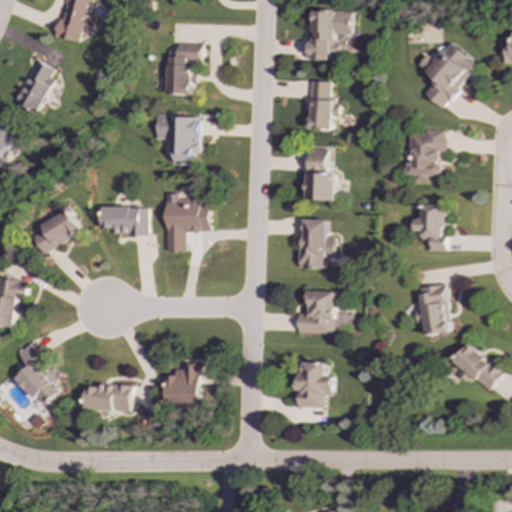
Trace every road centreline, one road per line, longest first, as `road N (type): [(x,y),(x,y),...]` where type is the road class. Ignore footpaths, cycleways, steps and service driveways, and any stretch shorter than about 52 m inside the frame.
road 1 (residential): [(263,0),(246,464)]
road 2 (residential): [(511,462),(246,464)]
road 3 (residential): [(231,464),(62,465),(0,453)]
road 4 (residential): [(252,310),(102,310)]
road 5 (residential): [(511,158),(500,241),(511,288)]
